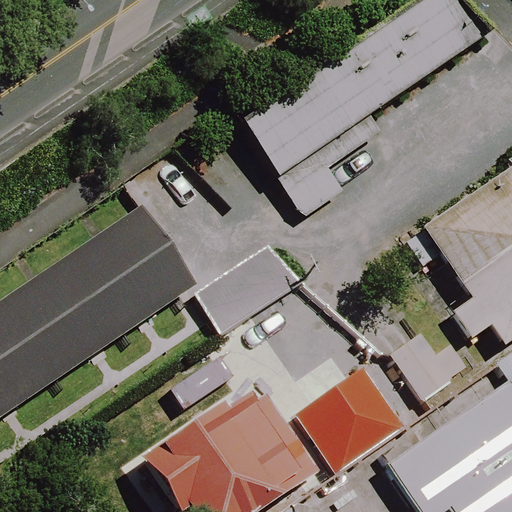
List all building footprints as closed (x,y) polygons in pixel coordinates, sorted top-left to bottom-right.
[(307,208),(293,187),(343,154),(331,136),(438,65),(403,14),(204,147),(264,237),(307,208)] [(511,174),(413,241),(459,309),(442,321),(464,353),(495,353),(511,341),(511,174)] [(0,421),(184,296),(130,216),(0,304),(0,421)] [(299,325),(280,297),(290,291),(265,254),(184,309),(209,346),(226,334),(245,362),(299,325)] [(462,376),(444,350),(428,361),(411,338),(377,362),(412,412),(462,376)] [(511,511),(511,363),(491,377),(502,393),(376,475),(399,511),(511,511)] [(263,511),(307,483),(248,395),(128,475),(152,511),(263,511)]
